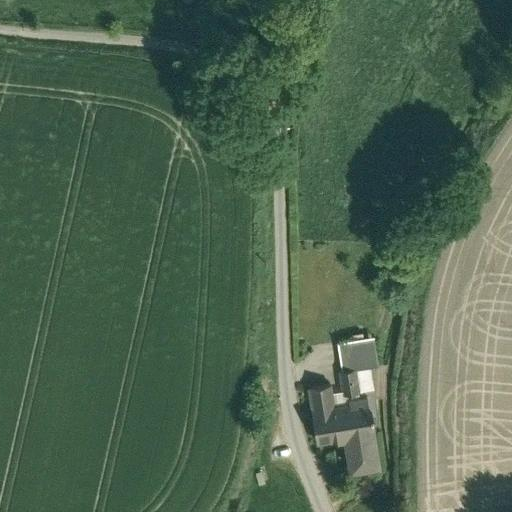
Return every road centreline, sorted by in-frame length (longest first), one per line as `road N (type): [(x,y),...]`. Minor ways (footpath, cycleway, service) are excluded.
road 1 (residential): [(290,113),(290,404),(322,511)]
road 2 (residential): [(290,113),(205,57),(0,32)]
